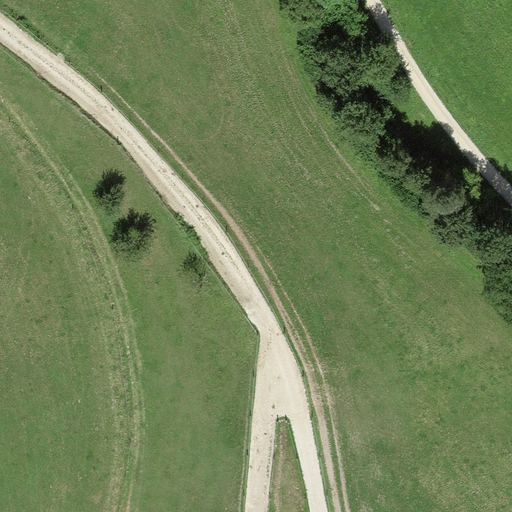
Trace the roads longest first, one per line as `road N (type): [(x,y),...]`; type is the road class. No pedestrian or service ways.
road 1 (track): [(0,33),(104,115),(225,255),(259,307),(318,511)]
road 2 (track): [(367,0),(448,127),(511,194)]
road 3 (track): [(253,511),(263,396),(280,367)]
